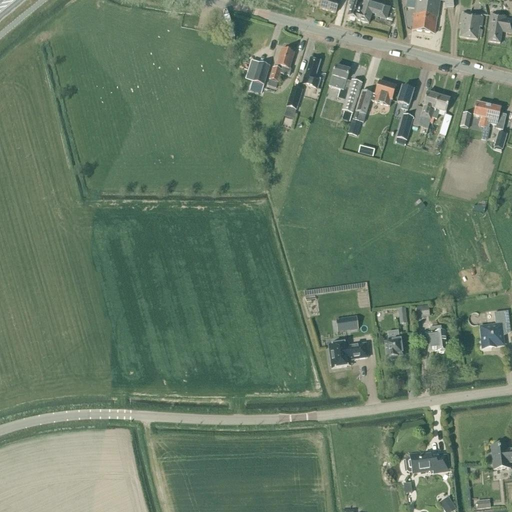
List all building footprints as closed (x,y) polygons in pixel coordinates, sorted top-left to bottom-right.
[(335,15),(338,3),(336,3),(336,0),(322,0),(320,10),(335,15)] [(361,4),(363,0),(361,0),(350,0),(348,6),(350,7),(347,18),(357,21),(361,4)] [(361,4),(357,21),(368,25),(371,15),(375,16),(375,18),(385,22),(389,9),(376,4),(377,0),(368,0),(368,2),(363,0),(361,4)] [(434,35),(439,2),(426,0),(407,0),(406,9),(415,10),(411,32),(434,35)] [(444,0),(445,10),(453,9),(452,0),(444,0)] [(481,28),(482,18),(461,14),(459,25),(461,25),(459,39),(477,42),(478,39),(481,39),(482,31),(478,31),(479,28),(481,28)] [(511,35),(511,20),(505,20),(505,18),(490,15),(488,31),(489,31),(487,43),(499,45),(501,33),(511,35)] [(289,70),(294,55),(281,51),(276,67),(275,70),(272,69),(267,87),(276,90),(280,74),(289,77),(291,70),(289,70)] [(317,91),(320,80),(315,78),(319,62),(310,59),(301,86),(317,91)] [(264,87),(270,68),(257,64),(251,83),(264,87)] [(349,72),(335,67),(328,88),(339,91),(337,99),(345,102),(342,112),(344,113),(341,120),(349,123),(361,85),(351,81),(351,83),(346,82),(349,72)] [(389,108),(395,88),(378,82),(374,96),(361,92),(352,121),(360,124),(363,124),(370,102),(389,108)] [(296,112),(302,91),(292,88),(285,109),(296,112)] [(408,108),(413,92),(402,88),(397,104),(402,106),(401,110),(407,112),(408,108)] [(432,115),(437,98),(426,94),(422,107),(423,107),(423,109),(417,108),(412,126),(417,128),(420,119),(430,122),(432,116),(432,115)] [(432,115),(432,116),(437,117),(438,112),(445,114),(449,101),(437,98),(432,115)] [(482,129),(487,107),(476,104),(473,117),(481,119),(481,121),(480,121),(478,128),(482,129)] [(487,107),(482,129),(483,129),(482,135),(486,136),(489,125),(495,127),(495,130),(502,132),(506,116),(499,115),(500,110),(487,107)] [(468,130),(471,116),(463,114),(459,128),(468,130)] [(406,143),(413,120),(403,117),(396,140),(395,145),(405,148),(406,143)] [(357,137),(360,124),(352,121),(348,135),(357,137)] [(506,136),(498,133),(493,148),(502,151),(506,136)] [(417,318),(429,317),(427,307),(415,308),(417,318)] [(481,350),(491,349),(491,348),(502,346),(501,333),(510,331),(507,313),(494,314),(495,327),(485,328),(485,331),(481,332),(482,341),(480,341),(481,350)] [(356,318),(344,320),(336,321),(337,333),(358,330),(357,326),(356,318)] [(441,334),(440,328),(429,329),(430,335),(425,336),(427,355),(436,353),(436,354),(437,353),(440,354),(443,354),(446,352),(444,334),(441,334)] [(398,342),(398,339),(397,332),(387,334),(388,341),(390,341),(390,343),(384,344),(387,360),(388,360),(389,362),(396,361),(396,359),(397,359),(397,358),(402,357),(400,341),(398,342)] [(348,348),(347,344),(328,347),(331,370),(350,367),(350,362),(367,359),(365,345),(348,348)] [(511,450),(506,451),(506,446),(490,448),(493,471),(508,469),(508,464),(511,463),(511,450)] [(420,457),(420,455),(410,457),(411,462),(409,463),(408,464),(409,469),(410,470),(412,470),(412,471),(418,470),(419,473),(420,474),(425,473),(426,472),(432,471),(433,474),(448,472),(446,458),(432,460),(431,455),(420,457)] [(405,493),(412,493),(411,484),(404,484),(405,493)] [(443,511),(454,511),(456,511),(448,498),(438,504),(443,511)] [(477,510),(490,509),(489,501),(477,502),(477,510)]
